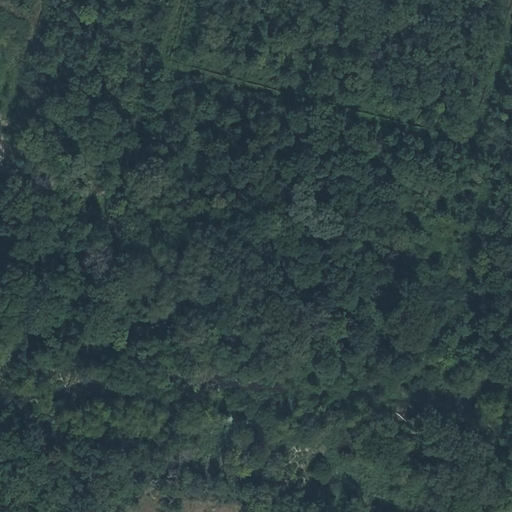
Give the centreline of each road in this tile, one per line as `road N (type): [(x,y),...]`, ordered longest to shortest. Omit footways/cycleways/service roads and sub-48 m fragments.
road 1 (track): [(141,511),(189,422),(174,360),(269,324),(470,335),(481,285),(511,290)]
road 2 (track): [(111,0),(78,87),(69,233),(75,291),(174,360)]
